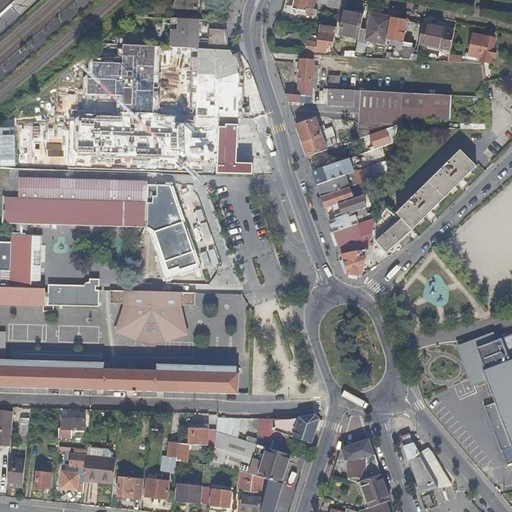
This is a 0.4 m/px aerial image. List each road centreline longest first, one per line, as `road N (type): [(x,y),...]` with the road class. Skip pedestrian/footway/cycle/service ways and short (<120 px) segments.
road 1 (residential): [(339,405),(0,397)]
road 2 (tertiary): [(331,296),(248,59),(257,0)]
road 3 (residential): [(511,160),(362,299)]
road 4 (residential): [(394,385),(499,511)]
